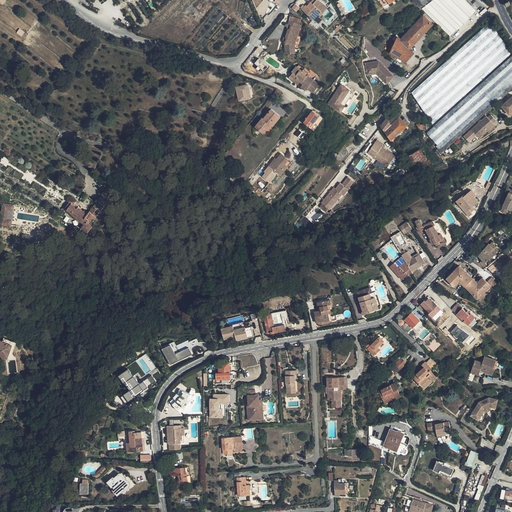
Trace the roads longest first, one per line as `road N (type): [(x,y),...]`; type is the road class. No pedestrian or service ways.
road 1 (residential): [(165,511),(155,417),(169,384),(216,354),(380,323),(475,230),(511,156)]
road 2 (residential): [(286,0),(233,62),(164,49),(66,0)]
road 3 (unknown): [(245,74),(183,143),(138,148),(62,137),(60,149),(84,170)]
